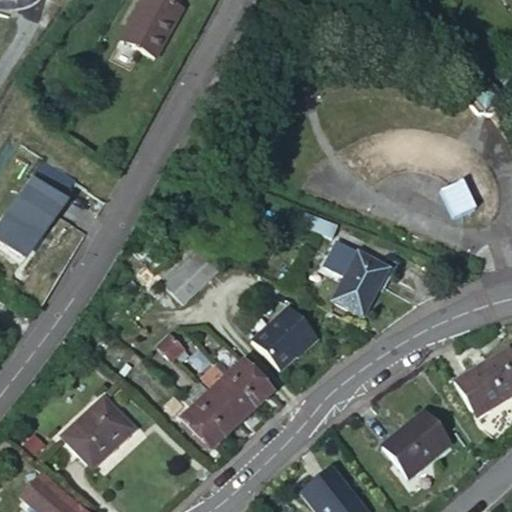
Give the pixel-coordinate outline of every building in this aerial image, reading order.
[(155,0),(136,0),(114,41),(148,60),(176,12),(155,0)] [(494,81),(479,79),(468,89),(467,103),(477,114),(491,115),(502,106),(503,91),(494,81)] [(56,175),(45,165),(35,160),(20,179),(24,182),(47,202),(57,189),(73,203),(81,195),(56,175)] [(52,206),(47,202),(24,182),(0,211),(0,254),(6,260),(52,206)] [(361,320),(387,270),(349,249),(337,271),(345,276),(331,304),(361,320)] [(211,250),(202,259),(216,274),(224,264),(211,250)] [(197,254),(187,263),(206,283),(216,274),(202,259),(197,254)] [(187,263),(175,275),(194,294),(206,283),(187,263)] [(194,294),(175,275),(164,286),(183,305),(194,294)] [(303,350),(304,352),(316,340),(287,309),(251,343),(279,373),(303,350)] [(169,336),(156,348),(170,363),(182,352),(169,336)] [(476,420),(511,397),(511,359),(507,352),(487,364),(489,367),(456,387),(476,420)] [(225,371),(218,365),(215,368),(221,374),(225,371)] [(270,395),(242,365),(226,380),(254,410),(270,395)] [(221,374),(215,368),(201,381),(212,393),(210,395),(239,425),(254,410),(226,380),(221,374)] [(239,425),(210,395),(209,395),(198,384),(184,398),(223,440),(239,425)] [(208,454),(223,440),(184,398),(181,401),(186,406),(175,417),(181,422),(180,424),(208,454)] [(133,432),(103,399),(61,438),(91,471),(133,432)] [(419,411),(377,445),(403,477),(445,442),(419,411)] [(362,511),(330,472),(300,496),(313,511),(362,511)] [(83,511),(82,511),(72,511),(37,479),(20,498),(35,511),(83,511)]
